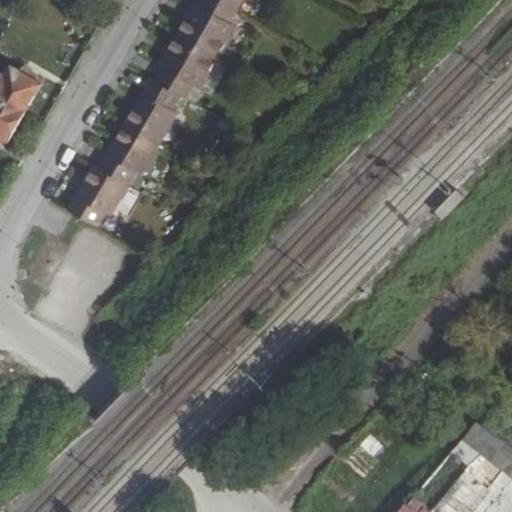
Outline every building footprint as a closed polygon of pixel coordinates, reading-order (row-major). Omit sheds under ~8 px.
[(204,0),(201,6),(227,21),(239,0),(204,0)] [(233,24),(227,21),(201,6),(194,1),(176,31),(158,62),(165,66),(191,82),(196,85),(215,54),(233,24)] [(3,65),(0,70),(0,75),(3,78),(9,68),(3,65)] [(97,164),(123,178),(131,165),(138,170),(156,140),(174,109),(168,106),(177,92),(183,95),(191,82),(165,66),(156,80),(149,76),(149,77),(123,121),(97,164)] [(0,75),(0,101),(21,113),(38,85),(31,81),(34,76),(20,69),(18,72),(10,68),(9,68),(3,78),(0,75)] [(0,136),(5,140),(21,113),(0,101),(0,136)] [(105,208),(123,178),(97,164),(88,158),(62,202),(89,218),(97,203),(105,208)] [(441,219),(460,201),(451,192),(433,210),(441,219)] [(511,319),(480,353),(497,369),(511,352),(511,319)] [(496,369),(483,382),(493,392),(505,379),(496,369)] [(511,511),(511,449),(471,421),(449,451),(474,469),(483,457),(511,478),(511,511)] [(395,511),(432,511),(410,494),(395,511)] [(440,507),(449,511),(469,511),(471,508),(447,495),(440,507)]
